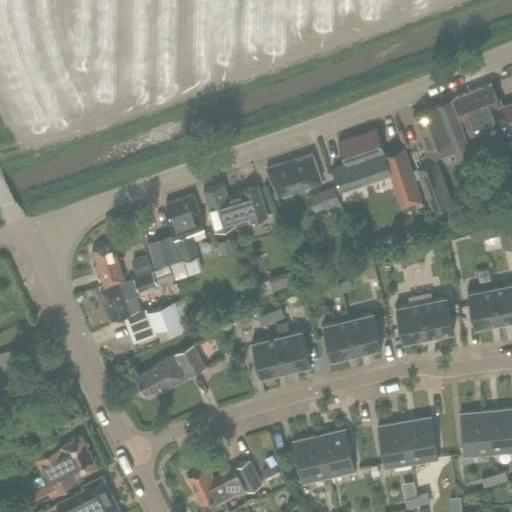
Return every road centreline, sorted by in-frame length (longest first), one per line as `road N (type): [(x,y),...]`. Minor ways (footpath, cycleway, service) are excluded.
road 1 (residential): [(511,51),(24,230)]
road 2 (residential): [(511,363),(412,368),(252,408),(128,454)]
road 3 (residential): [(128,454),(24,230)]
